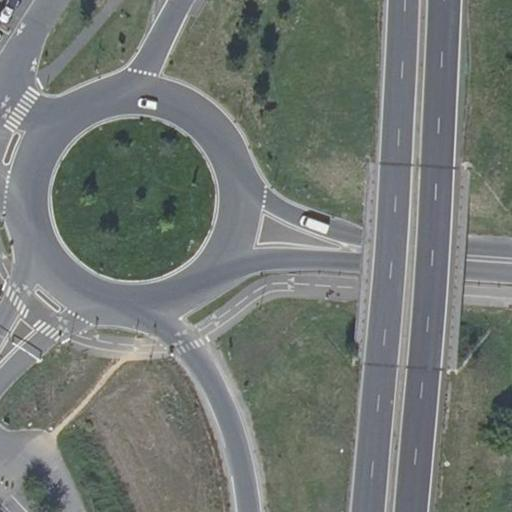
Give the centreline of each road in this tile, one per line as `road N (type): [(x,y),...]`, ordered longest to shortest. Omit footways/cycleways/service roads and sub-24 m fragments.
road 1 (primary): [(404,0),(370,511)]
road 2 (primary): [(410,511),(443,0)]
road 3 (primary): [(148,302),(221,393),(250,511)]
road 4 (secondary): [(24,192),(34,242),(69,284),(93,297),(148,302)]
road 5 (secondary): [(233,182),(205,125),(148,95),(116,94)]
road 6 (secondary): [(206,271),(349,247)]
road 7 (secondary): [(492,259),(349,247)]
road 8 (secondary): [(349,247),(233,182)]
